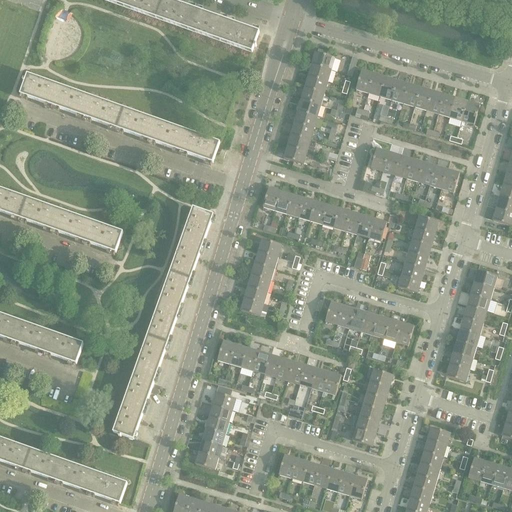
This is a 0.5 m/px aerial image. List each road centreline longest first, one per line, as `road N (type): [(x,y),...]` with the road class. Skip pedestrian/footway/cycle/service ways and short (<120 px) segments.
road 1 (residential): [(381,511),(508,84)]
road 2 (residential): [(146,511),(240,190)]
road 3 (residential): [(240,190),(13,108)]
road 4 (residential): [(508,84),(291,18)]
road 5 (residential): [(240,190),(291,18)]
